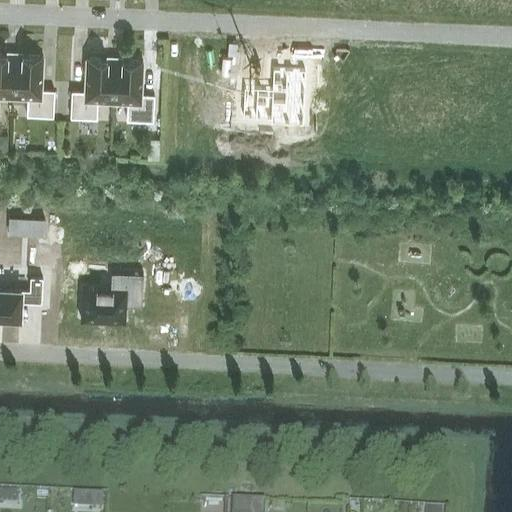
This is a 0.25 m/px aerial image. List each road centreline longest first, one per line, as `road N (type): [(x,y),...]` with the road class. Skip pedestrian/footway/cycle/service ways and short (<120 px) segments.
road 1 (residential): [(0,354),(511,379)]
road 2 (residential): [(511,41),(0,16)]
